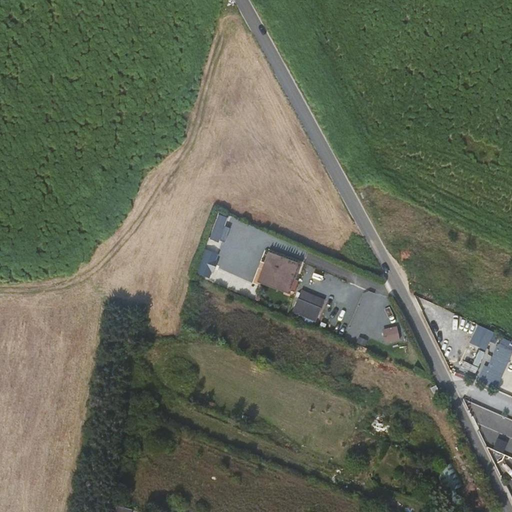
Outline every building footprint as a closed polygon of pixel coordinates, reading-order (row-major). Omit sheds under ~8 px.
[(219,213),(211,238),(226,242),(230,227),(225,226),(228,216),(219,213)] [(293,293),(303,261),(266,250),(256,282),(293,293)] [(208,270),(199,266),(196,273),(205,277),(208,270)] [(324,300),(301,290),(292,313),(315,322),(324,300)] [(385,342),(400,340),(398,326),(383,327),(385,342)] [(501,345),(483,385),(496,390),(511,353),(511,342),(510,348),(501,345)] [(435,385),(431,388),(435,396),(440,394),(435,385)] [(452,463),(436,470),(447,494),(463,485),(452,463)]
